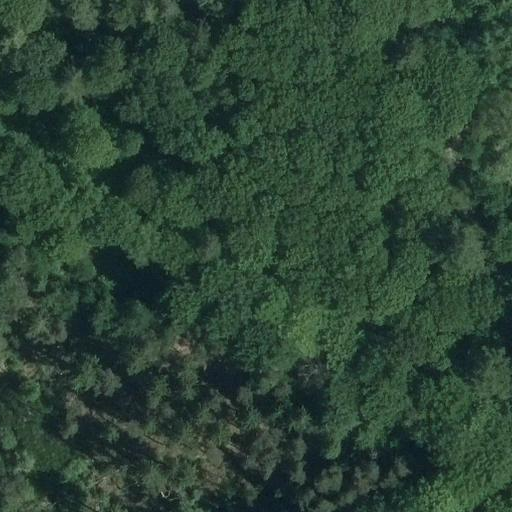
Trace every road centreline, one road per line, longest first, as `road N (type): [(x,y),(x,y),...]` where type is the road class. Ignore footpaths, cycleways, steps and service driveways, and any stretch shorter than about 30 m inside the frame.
road 1 (unclassified): [(0,181),(511,450)]
road 2 (track): [(511,380),(419,0)]
